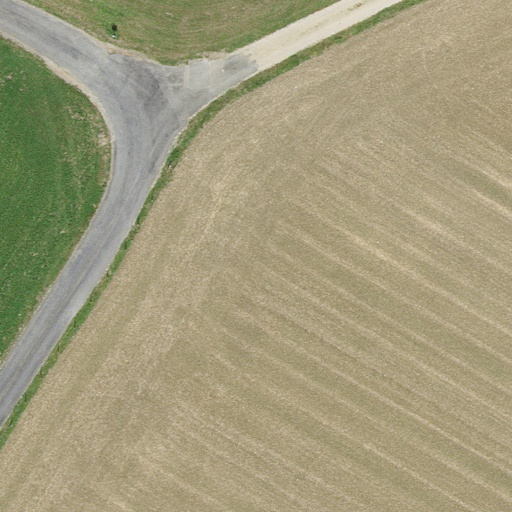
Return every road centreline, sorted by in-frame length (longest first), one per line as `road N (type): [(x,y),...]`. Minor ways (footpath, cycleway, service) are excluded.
road 1 (unclassified): [(0,396),(137,172),(138,114),(124,90),(98,72),(0,21)]
road 2 (track): [(371,0),(138,114)]
